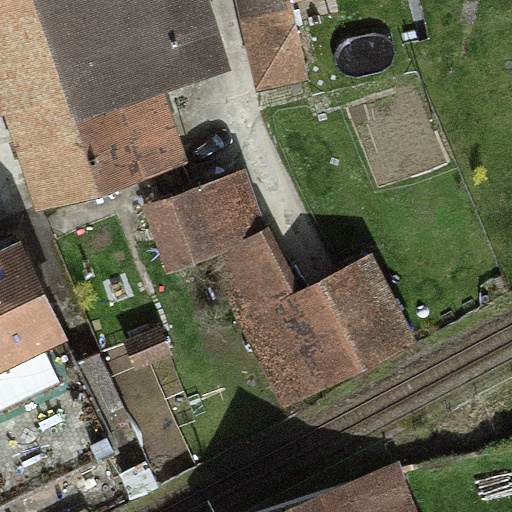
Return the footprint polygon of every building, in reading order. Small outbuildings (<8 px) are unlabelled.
[(147,97),(208,78),(183,0),(0,0),(0,121),(11,118),(41,214),(171,173),(147,97)] [(295,80),(280,10),(277,0),(228,0),(248,90),(295,80)] [(277,0),(280,10),(325,0),(277,0)] [(209,258),(259,232),(233,179),(149,221),(175,274),(209,258)] [(259,232),(209,258),(284,408),(404,348),(362,264),(293,298),(259,232)] [(10,260),(0,264),(0,375),(55,349),(10,260)] [(154,335),(115,352),(126,378),(165,361),(154,335)] [(328,511),(381,511),(375,494),(328,511)]
